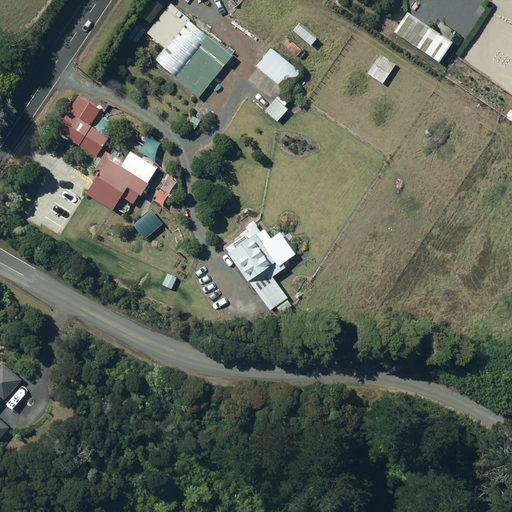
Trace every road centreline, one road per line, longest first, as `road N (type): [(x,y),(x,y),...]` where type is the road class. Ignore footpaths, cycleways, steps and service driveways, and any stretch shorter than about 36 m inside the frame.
road 1 (residential): [(0,262),(198,361),(409,381),(511,434)]
road 2 (residential): [(0,149),(98,0)]
